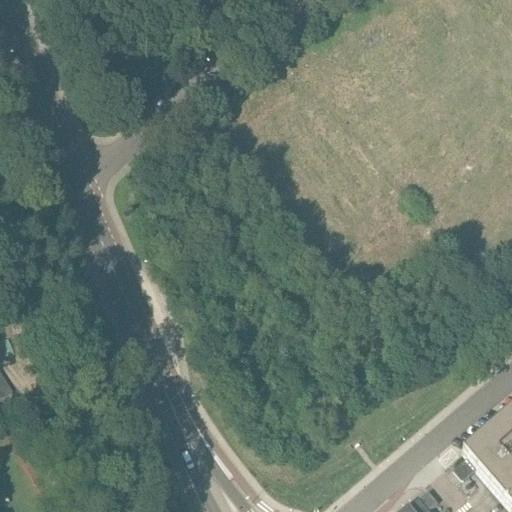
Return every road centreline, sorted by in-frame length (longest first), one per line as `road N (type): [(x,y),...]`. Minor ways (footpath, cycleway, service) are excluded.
road 1 (tertiary): [(204,471),(79,190)]
road 2 (residential): [(79,190),(186,107),(297,0)]
road 3 (residential): [(352,511),(511,378)]
road 4 (tertiary): [(79,190),(0,5)]
